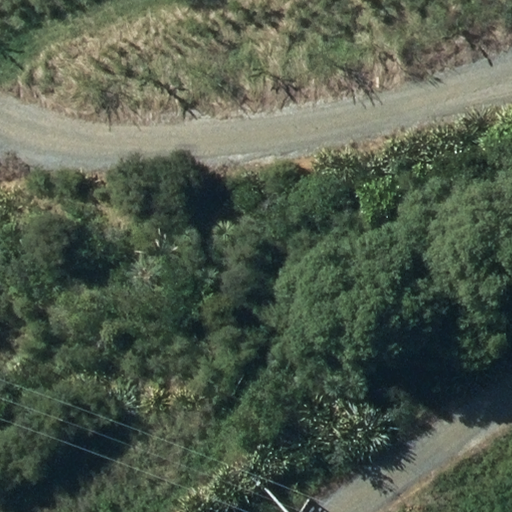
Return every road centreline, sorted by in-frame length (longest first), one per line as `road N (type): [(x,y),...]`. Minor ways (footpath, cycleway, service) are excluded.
road 1 (track): [(0,106),(196,143),(511,104)]
road 2 (track): [(511,403),(348,511)]
